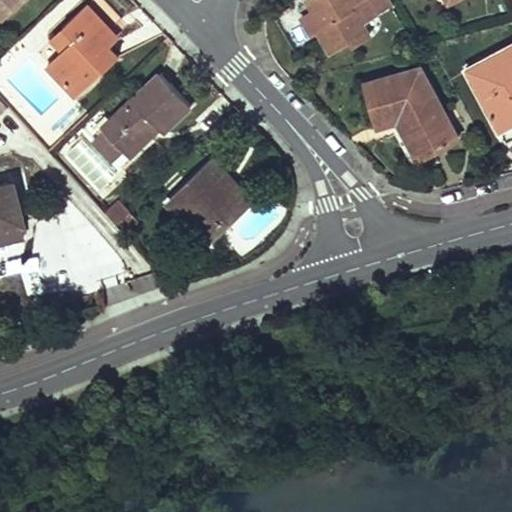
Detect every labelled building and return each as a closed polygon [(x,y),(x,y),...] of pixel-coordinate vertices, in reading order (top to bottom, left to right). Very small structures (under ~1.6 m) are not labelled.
[(21,0),(0,0),(0,15),(12,4),(15,7),(21,0)] [(307,0),(313,10),(302,17),(311,34),(324,27),(328,35),(322,38),(329,51),(349,40),(352,46),(369,36),(362,23),(393,5),(389,0),(360,0),(351,5),(347,0),(307,0)] [(63,27),(74,39),(65,48),(48,64),(76,95),(80,92),(118,57),(107,46),(100,39),(100,38),(109,29),(86,5),(63,27)] [(74,39),(63,27),(53,36),(65,48),(74,39)] [(109,29),(100,38),(107,46),(117,36),(109,29)] [(511,45),(466,69),(498,131),(511,123),(511,45)] [(420,68),(365,83),(366,86),(377,127),(397,122),(417,160),(457,139),(420,68)] [(113,162),(123,152),(125,154),(156,125),(159,128),(162,132),(190,106),(172,86),(161,74),(160,73),(109,122),(102,128),(109,136),(100,145),(98,147),(107,157),(113,162)] [(0,125),(12,115),(0,100),(0,125)] [(156,125),(125,154),(128,158),(159,128),(156,125)] [(214,161),(169,203),(196,232),(196,233),(201,229),(211,240),(247,205),(225,182),(230,177),(214,161)] [(252,200),(230,177),(225,182),(247,205),(252,200)] [(0,234),(28,227),(16,183),(0,186),(0,234)] [(129,212),(121,220),(129,227),(137,220),(129,212)] [(129,227),(121,220),(115,225),(122,234),(129,227)] [(211,240),(201,229),(196,233),(193,236),(203,248),(211,240)]
